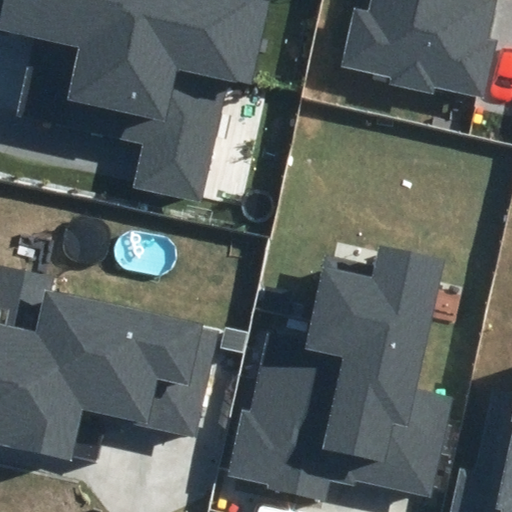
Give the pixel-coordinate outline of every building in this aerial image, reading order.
[(133,188),(201,202),(228,79),(253,84),(271,0),(0,0),(0,30),(35,38),(18,116),(142,142),(133,188)] [(368,0),(367,7),(353,4),(339,66),(390,77),(389,84),(434,94),(435,87),(483,97),(495,42),(487,40),(495,0),(368,0)] [(355,482),(432,498),(454,397),(416,388),(445,259),(379,245),(375,265),(324,253),(305,339),(268,331),(250,411),(243,409),(228,475),(269,484),(268,488),(328,501),(332,481),(354,486),(355,482)] [(81,408),(193,434),(218,330),(51,291),(55,276),(0,263),(0,441),(69,457),(81,408)] [(511,511),(511,393),(492,388),(473,468),(458,465),(447,511),(511,511)]
